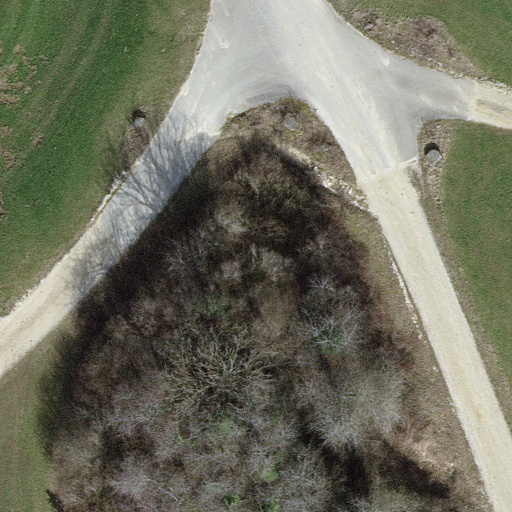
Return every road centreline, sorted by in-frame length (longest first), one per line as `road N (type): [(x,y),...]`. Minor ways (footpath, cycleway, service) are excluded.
road 1 (track): [(268,33),(335,78),(511,503)]
road 2 (track): [(0,351),(268,33)]
road 3 (track): [(335,78),(511,116)]
